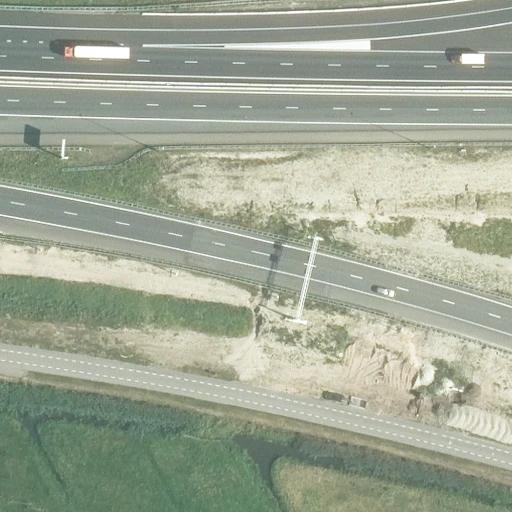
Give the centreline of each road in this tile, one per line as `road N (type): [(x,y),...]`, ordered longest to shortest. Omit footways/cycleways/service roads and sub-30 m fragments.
road 1 (motorway): [(0,219),(211,250),(511,331)]
road 2 (unclassified): [(511,459),(357,419),(0,359)]
road 3 (motorway): [(0,131),(511,125)]
road 4 (motorway): [(474,52),(0,6)]
road 5 (motorway): [(0,73),(192,36),(268,0)]
